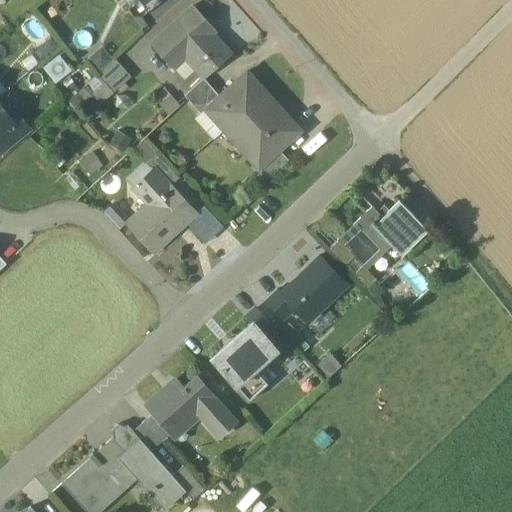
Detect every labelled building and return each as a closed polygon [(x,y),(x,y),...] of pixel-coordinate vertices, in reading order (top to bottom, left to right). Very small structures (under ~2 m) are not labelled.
[(208,22),(194,5),(152,42),(167,59),(178,48),(204,77),(231,53),(212,31),(210,33),(204,26),(208,22)] [(115,58),(98,74),(113,92),(131,76),(115,58)] [(220,95),(205,109),(206,110),(259,169),(279,150),(300,131),(247,71),(220,95)] [(204,77),(185,95),(201,114),(206,110),(205,109),(220,95),(204,77)] [(179,106),(170,95),(158,103),(167,114),(169,114),(179,106)] [(0,107),(0,135),(14,125),(9,119),(0,107)] [(29,129),(16,114),(9,119),(14,125),(0,135),(0,150),(1,152),(29,129)] [(109,145),(123,153),(131,139),(117,131),(109,145)] [(156,152),(143,139),(132,150),(143,163),(156,152)] [(279,150),(259,169),(268,179),(288,160),(279,150)] [(102,165),(92,152),(78,163),(89,176),(102,165)] [(179,178),(156,152),(145,162),(152,170),(154,169),(170,186),(179,178)] [(53,161),(59,167),(66,161),(59,155),(53,161)] [(170,186),(154,169),(152,170),(133,187),(147,203),(127,221),(153,250),(175,230),(173,227),(191,210),(170,186)] [(372,205),(337,238),(363,266),(388,241),(401,254),(427,230),(398,200),(382,216),(372,205)] [(104,211),(120,225),(127,218),(111,204),(104,211)] [(205,241),(224,225),(207,205),(187,222),(205,241)] [(347,283),(321,255),(281,292),(280,293),(293,308),(307,321),(347,283)] [(277,288),(265,300),(282,318),(293,308),(280,293),(281,292),(277,288)] [(256,306),(245,316),(250,322),(251,321),(264,335),(274,326),(256,306)] [(250,322),(210,357),(247,399),(267,383),(253,367),(262,359),(275,348),(264,335),(251,321),(250,322)] [(276,375),(262,359),(253,367),(267,383),(276,375)] [(234,420),(197,379),(187,388),(185,386),(183,388),(175,379),(146,404),(153,412),(171,432),(185,419),(189,424),(200,413),(218,434),(234,420)] [(153,412),(143,420),(161,440),(171,432),(153,412)] [(161,440),(143,420),(132,430),(131,431),(138,439),(139,438),(150,450),(161,440)] [(127,424),(125,426),(117,423),(111,428),(113,436),(111,438),(115,443),(116,441),(124,451),(138,439),(131,431),(132,430),(127,424)] [(138,439),(124,451),(116,441),(115,443),(111,438),(60,482),(77,501),(92,488),(106,504),(135,478),(163,509),(184,490),(185,489),(172,474),(150,450),(139,438),(138,439)] [(204,488),(183,465),(172,474),(185,489),(184,490),(192,499),(204,488)]
